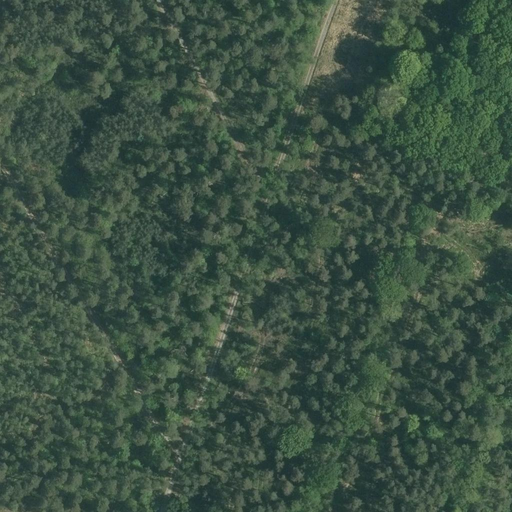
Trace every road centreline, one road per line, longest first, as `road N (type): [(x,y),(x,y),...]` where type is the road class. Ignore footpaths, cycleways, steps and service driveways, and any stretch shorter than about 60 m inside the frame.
road 1 (track): [(178,457),(271,192)]
road 2 (track): [(157,0),(271,192)]
road 3 (track): [(271,192),(336,0)]
